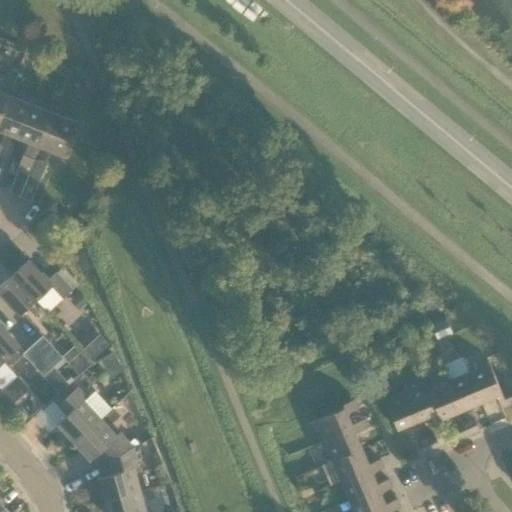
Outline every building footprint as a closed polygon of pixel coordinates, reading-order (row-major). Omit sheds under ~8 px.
[(0,116),(8,95),(0,91),(0,116)] [(18,137),(31,104),(8,95),(0,116),(0,148),(6,133),(18,137)] [(29,174),(53,113),(31,104),(18,137),(29,142),(18,169),(29,174)] [(63,155),(76,122),(53,113),(29,174),(40,178),(51,150),(63,155)] [(105,135),(92,140),(96,152),(109,147),(105,135)] [(9,172),(16,174),(18,169),(21,162),(13,159),(9,172)] [(13,274),(36,300),(52,286),(63,298),(73,289),(57,272),(47,280),(29,259),(13,274)] [(0,293),(20,315),(36,300),(13,274),(0,285),(0,293)] [(449,336),(442,318),(430,322),(437,341),(449,336)] [(0,355),(5,361),(21,346),(0,322),(0,355)] [(53,367),(63,358),(43,336),(33,345),(53,367)] [(100,353),(90,342),(84,349),(93,359),(100,353)] [(43,376),(53,367),(33,345),(23,354),(43,376)] [(110,357),(118,374),(127,370),(119,353),(110,357)] [(468,372),(481,402),(497,395),(501,407),(511,402),(511,395),(509,389),(501,392),(487,356),(486,357),(489,363),(468,372)] [(86,358),(80,364),(85,369),(91,364),(86,358)] [(461,410),(481,402),(468,372),(449,380),(448,380),(461,410)] [(448,380),(449,380),(447,373),(426,382),(438,412),(437,412),(440,419),(461,410),(448,380)] [(29,389),(18,375),(0,391),(12,405),(29,389)] [(418,420),(437,412),(438,412),(426,382),(406,390),(418,420)] [(74,441),(100,418),(84,401),(88,397),(78,387),(58,404),(67,414),(58,423),(74,441)] [(398,429),(418,420),(406,390),(386,399),(383,392),(382,393),(398,429)] [(353,427),(352,424),(347,412),(359,408),(355,399),(343,404),(344,407),(309,422),(309,423),(315,420),(323,440),(353,427)] [(110,460),(133,447),(119,432),(116,435),(100,418),(74,441),(91,459),(101,451),(110,460)] [(332,461),(362,448),(356,432),(367,428),(363,419),(352,424),(353,427),(323,440),(332,461)] [(466,422),(471,434),(479,430),(475,419),(466,422)] [(462,437),(471,434),(466,422),(457,426),(462,437)] [(426,439),(431,450),(440,447),(435,435),(426,439)] [(422,454),(431,450),(426,439),(417,443),(422,454)] [(107,500),(140,491),(134,469),(139,467),(133,447),(110,460),(113,473),(101,477),(107,500)] [(371,469),(372,472),(384,468),(380,459),(369,464),(362,448),(332,461),(341,481),(371,469)] [(377,483),(372,472),(371,469),(341,481),(349,501),(379,489),(381,492),(392,487),(388,479),(377,483)] [(0,487),(4,492),(9,487),(2,479),(0,479),(0,487)] [(385,503),(381,492),(379,489),(349,501),(353,511),(379,511),(388,509),(388,511),(389,511),(400,507),(397,499),(385,503)] [(146,511),(140,491),(107,500),(110,511),(146,511)]
